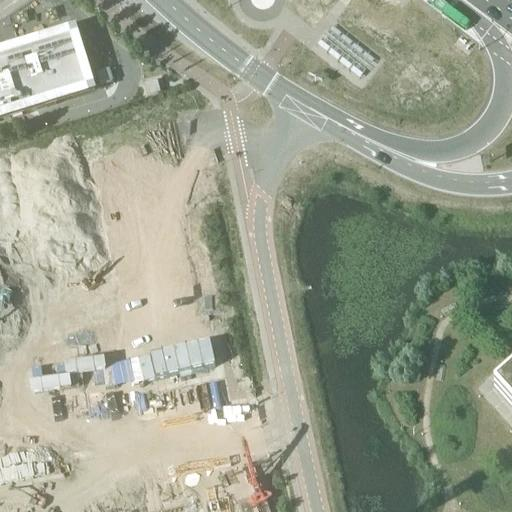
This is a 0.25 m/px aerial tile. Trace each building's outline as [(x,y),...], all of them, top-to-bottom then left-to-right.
[(0,117),(8,115),(10,119),(55,105),(54,100),(86,90),(70,38),(20,53),(19,47),(13,49),(0,52),(0,117)] [(159,94),(156,83),(143,87),(146,98),(159,94)] [(0,362),(210,313),(211,313),(212,313),(213,313),(213,312),(214,312),(215,312),(215,311),(216,311),(216,310),(217,310),(218,309),(218,308),(219,308),(220,307),(220,306),(221,305),(221,304),(222,303),(222,302),(222,301),(222,300),(222,299),(222,298),(222,297),(222,296),(222,295),(222,294),(184,134),(184,133),(184,132),(183,132),(183,131),(183,130),(182,130),(182,129),(181,128),(181,127),(180,127),(180,126),(179,126),(179,125),(178,125),(177,124),(176,124),(175,123),(174,123),(173,123),(173,122),(172,122),(171,122),(170,122),(169,122),(168,122),(167,122),(166,122),(165,122),(0,161),(0,362)] [(511,511),(511,373),(493,390),(511,410),(511,511)] [(229,511),(230,511),(229,511),(228,510),(228,509),(227,509),(227,508),(226,507),(225,507),(224,506),(223,505),(222,505),(221,504),(220,504),(220,503),(219,503),(218,503),(217,503),(216,502),(215,502),(214,502),(213,502),(212,502),(211,502),(210,502),(209,502),(208,503),(187,508),(184,496),(151,503),(152,511),(229,511)]
